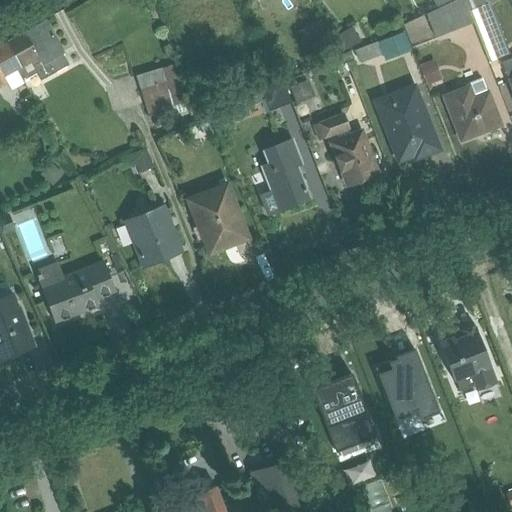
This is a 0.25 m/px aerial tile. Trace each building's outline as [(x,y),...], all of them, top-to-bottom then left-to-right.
[(407,43),(473,26),(466,0),(400,18),(407,43)] [(44,77),(68,63),(44,20),(19,35),(44,77)] [(376,43),(356,50),(359,60),(379,52),(376,43)] [(511,53),(498,59),(505,77),(511,73),(511,53)] [(424,86),(439,82),(432,60),(417,64),(424,86)] [(169,66),(133,77),(144,115),(180,105),(169,66)] [(456,141),(500,127),(484,78),(440,93),(456,141)] [(308,83),(262,91),(265,110),(311,101),(308,83)] [(396,168),(440,151),(415,84),(371,101),(396,168)] [(346,191),(378,177),(357,129),(325,143),(346,191)] [(254,155),(278,214),(313,200),(290,141),(254,155)] [(207,258),(250,241),(227,183),(184,200),(207,258)] [(140,268),(180,253),(162,206),(123,220),(140,268)] [(52,327),(116,303),(99,257),(34,281),(52,327)] [(0,359),(35,347),(13,288),(0,293),(0,359)] [(458,394),(495,381),(482,342),(444,355),(458,394)] [(384,363),(369,367),(382,411),(385,410),(390,426),(382,429),(387,446),(444,429),(439,411),(435,412),(416,345),(382,355),(384,363)] [(378,452),(365,410),(367,409),(354,368),(310,382),(336,465),(378,452)] [(273,511),(286,511),(305,506),(288,454),(258,463),(273,511)] [(190,511),(225,511),(215,482),(184,493),(190,511)]
